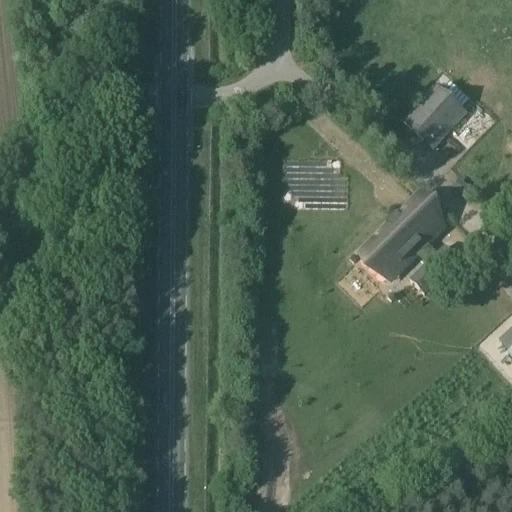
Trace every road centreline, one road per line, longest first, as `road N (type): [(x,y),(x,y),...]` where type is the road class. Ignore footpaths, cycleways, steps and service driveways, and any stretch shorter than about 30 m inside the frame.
road 1 (primary): [(173,511),(177,100)]
road 2 (unclassified): [(0,223),(115,101),(177,100)]
road 3 (unclassified): [(177,100),(222,100),(265,78),(279,59),(283,0)]
